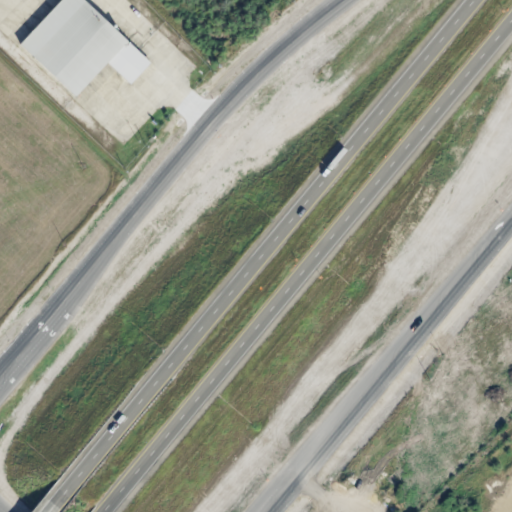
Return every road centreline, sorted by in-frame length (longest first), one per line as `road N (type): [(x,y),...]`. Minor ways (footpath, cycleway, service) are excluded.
road 1 (motorway): [(478,0),(54,503)]
road 2 (motorway): [(105,511),(511,32)]
road 3 (secondary): [(264,511),(434,310)]
road 4 (secondary): [(165,175),(0,379)]
road 5 (tertiary): [(340,0),(262,65),(165,175)]
road 6 (tertiary): [(434,310),(511,215)]
